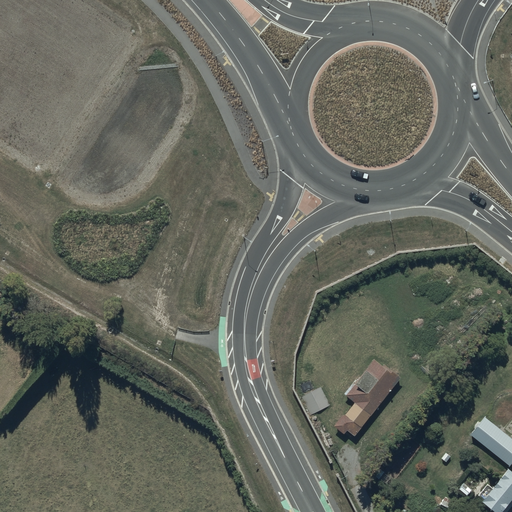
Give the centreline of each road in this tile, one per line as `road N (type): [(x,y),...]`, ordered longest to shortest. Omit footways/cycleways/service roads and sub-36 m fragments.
road 1 (unclassified): [(313,511),(246,371),(243,336),(255,275)]
road 2 (secondary): [(295,136),(264,76),(204,0)]
road 3 (unclassified): [(370,192),(308,226),(255,275)]
road 4 (secondary): [(295,136),(296,85),(309,62),(356,33)]
road 5 (unclassified): [(255,275),(264,240),(309,161)]
road 6 (secondary): [(511,231),(466,198),(404,186)]
